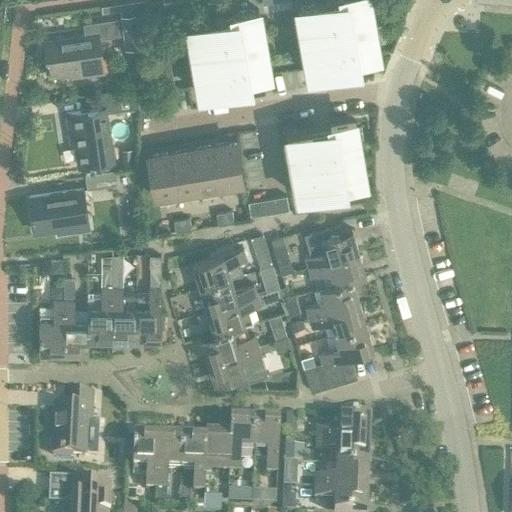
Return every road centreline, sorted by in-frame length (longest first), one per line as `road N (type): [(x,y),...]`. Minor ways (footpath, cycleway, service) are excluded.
road 1 (residential): [(439,372),(397,203),(401,85)]
road 2 (residential): [(146,129),(401,85)]
road 3 (residential): [(0,177),(19,8)]
road 4 (residential): [(276,409),(439,372)]
road 5 (residential): [(469,511),(439,372)]
